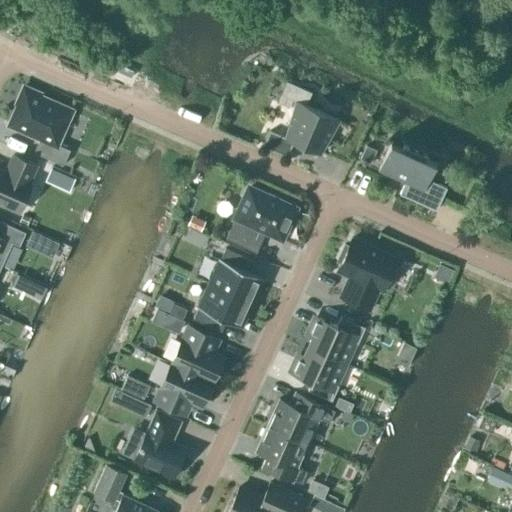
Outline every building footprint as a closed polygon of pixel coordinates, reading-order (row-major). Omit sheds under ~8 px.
[(293,141),(319,153),(339,119),(306,104),(311,92),(286,81),(281,94),(296,101),(285,137),(269,130),(263,146),(286,156),(293,141)] [(40,94),(23,86),(16,103),(18,104),(10,124),(40,137),(34,152),(63,165),(70,149),(56,143),(70,110),(39,96),(40,94)] [(401,147),(390,142),(378,169),(405,181),(399,194),(436,210),(446,187),(428,179),(436,163),(425,158),(427,153),(403,142),(401,147)] [(36,165),(13,154),(8,167),(10,168),(7,175),(0,171),(0,202),(19,211),(31,185),(28,184),(36,165)] [(68,189),(73,179),(52,169),(47,180),(68,189)] [(268,193),(266,196),(248,187),(225,238),(255,252),(265,231),(281,238),(294,208),(280,202),(281,199),(268,193)] [(25,232),(0,220),(0,264),(1,265),(12,243),(19,246),(25,232)] [(203,246),(207,236),(196,231),(192,241),(203,246)] [(50,254),(56,243),(33,233),(28,244),(50,254)] [(396,259),(351,238),(348,246),(344,244),(337,261),(340,262),(337,269),(350,275),(340,297),(368,309),(378,288),(382,290),(396,259)] [(219,259),(209,283),(251,302),(262,279),(264,279),(241,268),(246,257),(225,248),(220,259),(218,258),(218,259),(219,259)] [(40,297),(45,286),(17,273),(12,284),(40,297)] [(242,327),(241,326),(251,302),(209,283),(198,307),(196,306),(196,307),(198,307),(193,318),(214,328),(219,317),(242,327)] [(182,317),(185,310),(172,304),(169,311),(182,317)] [(176,330),(181,321),(157,310),(152,319),(176,330)] [(312,337),(308,345),(348,364),(364,327),(340,316),(336,326),(316,317),(308,335),(312,337)] [(187,326),(171,363),(212,380),(223,357),(212,352),(217,339),(187,326)] [(331,401),(338,385),(348,364),(308,345),(303,355),(300,353),(291,371),(312,380),(307,390),(331,401)] [(190,401),(201,406),(212,380),(171,363),(155,401),(185,414),(190,401)] [(145,414),(149,405),(115,389),(111,399),(145,414)] [(279,398),(267,424),(307,442),(318,418),(329,423),(335,410),(295,392),(290,403),(279,398)] [(335,405),(349,411),(352,404),(338,397),(335,405)] [(181,421),(156,409),(133,460),(173,478),(186,448),(172,441),(181,421)] [(349,422),(352,414),(344,411),(341,418),(349,422)] [(307,442),(267,424),(256,449),(267,454),(262,465),(302,483),(307,471),(297,466),(307,442)] [(127,473),(106,464),(93,492),(94,492),(95,490),(114,499),(113,501),(114,501),(115,499),(119,500),(113,511),(156,511),(158,509),(119,491),(127,473)] [(490,487),(511,488),(511,475),(491,474),(490,487)] [(308,490),(322,496),(326,487),(312,481),(308,490)] [(270,482),(269,484),(273,486),(267,499),(239,487),(227,511),(298,511),(305,498),(270,482)] [(309,503),(319,508),(322,500),(312,496),(309,503)]
